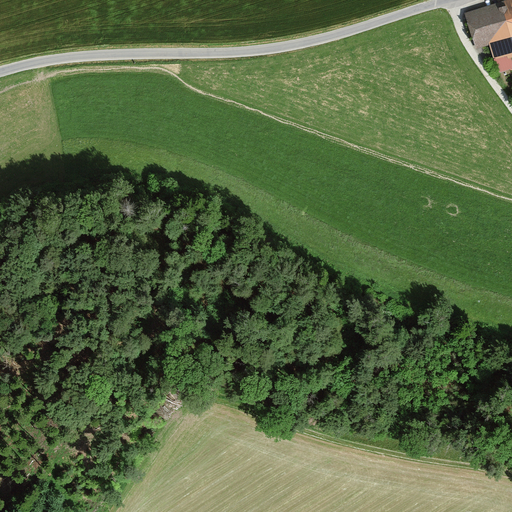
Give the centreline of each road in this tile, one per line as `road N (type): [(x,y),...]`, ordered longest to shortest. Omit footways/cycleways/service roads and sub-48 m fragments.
road 1 (unclassified): [(0,72),(100,54),(271,48),(448,0)]
road 2 (track): [(214,398),(360,447),(511,474)]
road 3 (track): [(511,108),(464,41),(453,0)]
